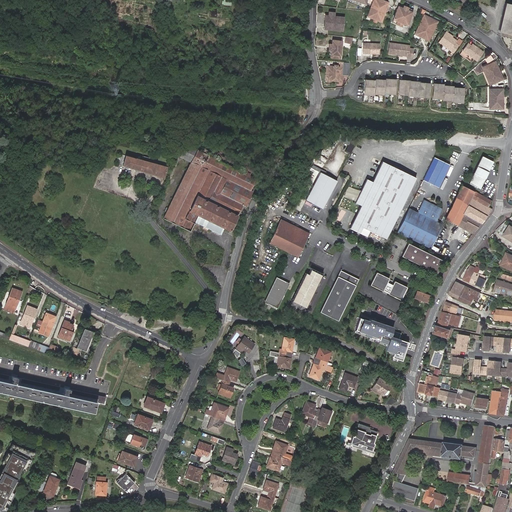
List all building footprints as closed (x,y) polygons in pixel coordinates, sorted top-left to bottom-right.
[(381,1),(379,0),(375,0),(368,17),(380,22),(387,5),(383,3),(382,6),(380,5),(381,2),(380,2),(381,1)] [(511,5),(505,4),(499,32),(511,35),(511,5)] [(398,8),(392,20),(402,24),(406,26),(413,11),(408,9),(407,11),(402,10),(398,8)] [(324,15),(323,29),(341,30),(342,16),(332,16),(333,12),(328,12),(327,15),(324,15)] [(414,34),(427,41),(436,24),(428,20),(428,18),(423,16),(414,34)] [(451,39),(452,37),(445,33),(438,44),(452,53),(457,46),(454,44),(454,43),(453,42),(454,41),(451,39)] [(331,50),(330,57),(339,58),(341,40),(331,40),(331,44),(331,50)] [(363,43),(362,53),(379,54),(379,44),(363,43)] [(389,43),(388,54),(397,55),(399,54),(400,54),(401,56),(406,56),(406,58),(411,59),(412,49),(408,49),(408,46),(405,46),(403,47),(397,46),(396,44),(389,43)] [(471,47),(467,44),(461,51),(471,58),(475,61),(481,52),(472,45),(471,47)] [(471,58),(461,51),(459,55),(468,61),(471,58)] [(483,67),(491,84),(502,79),(494,62),(483,67)] [(330,67),(326,67),(324,78),(325,78),(326,79),(329,80),(330,79),(341,80),(342,66),(337,66),(335,66),(333,65),(330,65),(330,67)] [(491,84),(483,67),(482,67),(489,85),(491,84)] [(370,81),(365,81),(364,95),(374,95),(374,94),(384,95),(384,94),(394,94),(396,80),(391,79),(386,79),(386,80),(380,80),(375,79),(375,81),(370,81)] [(404,80),(399,80),(398,95),(408,95),(408,96),(418,97),(428,98),(429,84),(424,83),(419,83),(419,82),(415,82),(409,81),(404,80)] [(437,85),(432,84),(432,99),(442,100),(442,101),(452,101),(452,103),(462,103),(462,88),(457,88),(452,88),(452,87),(447,86),(442,86),(442,85),(437,85)] [(502,89),(490,89),(491,99),(489,99),(489,108),(501,108),(501,97),(503,97),(502,89)] [(337,139),(349,145),(346,151),(351,154),(357,142),(339,133),(337,139)] [(222,145),(215,141),(213,146),(220,149),(222,145)] [(196,152),(191,163),(163,219),(190,232),(191,229),(190,228),(191,224),(193,225),(194,222),(220,235),(224,228),(230,230),(242,205),(238,203),(245,189),(252,192),(253,190),(251,188),(253,184),(256,186),(258,182),(255,180),(260,170),(212,147),(208,154),(208,153),(204,150),(202,154),(196,152)] [(181,157),(191,163),(196,152),(186,147),(181,157)] [(165,166),(124,154),(121,165),(162,177),(165,166)] [(493,161),(482,156),(469,183),(480,188),(493,161)] [(448,166),(437,161),(426,183),(438,188),(448,166)] [(416,178),(382,162),(372,183),(366,180),(355,203),(361,205),(350,230),(358,234),(361,228),(387,240),(416,178)] [(337,181),(321,172),(306,200),(322,209),(337,181)] [(449,212),(446,219),(467,229),(466,232),(471,235),(492,209),(487,207),(491,200),(473,190),(462,185),(451,208),(449,212)] [(245,206),(252,192),(245,189),(238,203),(242,205),(245,206)] [(398,232),(431,248),(443,224),(436,221),(443,208),(424,199),(417,212),(409,208),(398,232)] [(269,244),(298,257),(303,245),(305,246),(307,241),(306,240),(306,239),(283,229),(286,222),(280,220),(269,244)] [(283,229),(306,239),(309,232),(286,222),(283,229)] [(511,227),(510,226),(503,236),(511,241),(511,227)] [(445,260),(409,243),(402,257),(438,273),(445,260)] [(511,256),(508,254),(505,261),(503,260),(501,266),(511,271),(511,256)] [(468,270),(463,280),(476,286),(481,277),(479,276),(481,273),(477,271),(477,270),(471,267),(468,271),(468,270)] [(304,274),(292,299),(306,306),(322,274),(310,269),(307,276),(304,274)] [(341,269),(319,311),(338,320),(359,279),(341,269)] [(387,282),(389,278),(376,272),(370,285),(400,300),(406,287),(394,281),(392,284),(390,288),(385,285),(387,282)] [(289,283),(276,277),(264,301),(276,308),(289,283)] [(486,279),(482,277),(481,277),(476,286),(483,289),(486,282),(485,281),(486,279)] [(511,284),(498,280),(495,291),(499,293),(499,291),(506,294),(511,295),(511,284)] [(456,282),(450,295),(471,305),(473,300),(478,302),(480,299),(479,298),(480,294),(456,282)] [(21,292),(12,288),(5,307),(12,309),(13,305),(16,306),(21,292)] [(430,296),(417,291),(414,297),(428,302),(430,296)] [(453,305),(446,302),(443,311),(454,315),(457,307),(453,305)] [(37,309),(27,305),(21,323),(27,325),(28,323),(31,324),(37,309)] [(511,312),(496,312),(496,315),(495,315),(494,321),(506,322),(506,323),(511,322),(511,312)] [(442,313),(439,324),(447,327),(448,324),(453,325),(454,322),(459,323),(461,318),(448,315),(442,313)] [(55,317),(46,314),(42,325),(47,327),(46,330),(50,331),(53,323),(53,322),(55,317)] [(402,359),(408,341),(392,335),(396,326),(361,315),(355,332),(387,343),(384,349),(394,353),(393,356),(402,359)] [(70,323),(66,322),(61,336),(71,340),(74,332),(72,331),(75,324),(70,323)] [(451,333),(453,330),(438,326),(435,334),(448,338),(450,333),(451,333)] [(94,333),(85,329),(77,349),(86,352),(94,333)] [(0,330),(0,336),(8,339),(10,334),(0,330)] [(255,341),(245,334),(237,345),(243,349),(245,346),(249,349),(255,341)] [(469,337),(459,335),(455,350),(452,349),(451,357),(453,357),(450,373),(461,374),(464,359),(459,358),(460,354),(460,351),(466,352),(467,349),(469,337)] [(30,347),(31,343),(12,336),(11,340),(30,347)] [(511,339),(485,337),(484,341),(483,351),(490,352),(490,345),(494,345),(497,346),(497,352),(503,353),(510,353),(510,347),(511,347),(511,339)] [(287,350),(292,351),(294,340),(284,338),(282,348),(280,348),(279,352),(286,354),(287,350)] [(30,347),(44,353),(46,348),(31,343),(30,347)] [(321,358),(320,361),(326,363),(330,351),(319,346),(316,356),(321,358)] [(279,352),(270,351),(269,355),(274,356),(273,365),(289,368),(291,358),(286,357),(286,354),(279,352)] [(481,360),(475,360),(474,374),(511,377),(511,362),(508,363),(508,369),(504,369),(501,368),(501,362),(495,362),(489,361),(488,367),(485,367),(481,367),(481,360)] [(319,365),(313,363),(310,375),(318,378),(322,367),(331,371),(333,366),(326,363),(320,361),(319,365)] [(240,369),(229,365),(226,373),(218,370),(216,374),(224,377),(224,378),(229,379),(231,376),(236,378),(240,369)] [(357,376),(345,372),(340,389),(347,391),(349,383),(355,385),(357,376)] [(105,405),(107,398),(71,390),(71,387),(65,386),(65,389),(18,378),(19,376),(13,375),(13,377),(0,374),(0,392),(35,400),(94,413),(96,403),(105,405)] [(391,383),(380,376),(373,388),(378,391),(380,388),(383,390),(386,392),(388,393),(389,392),(391,390),(390,388),(388,387),(391,383)] [(229,379),(224,378),(219,391),(230,395),(234,385),(228,383),(229,379)] [(419,393),(427,395),(429,386),(437,388),(438,383),(432,381),(427,380),(426,385),(420,384),(419,393)] [(429,386),(427,395),(439,398),(441,389),(437,388),(429,386)] [(497,416),(504,416),(508,390),(502,389),(501,392),(497,416)] [(454,404),(457,394),(442,390),(440,401),(454,404)] [(457,395),(455,402),(459,404),(460,403),(471,406),(474,395),(463,391),(461,396),(457,395)] [(497,416),(501,392),(494,391),(494,394),(493,402),(491,402),(489,414),(497,416)] [(165,403),(150,398),(148,402),(147,402),(145,407),(161,413),(165,403)] [(475,408),(487,410),(488,402),(488,400),(477,398),(475,408)] [(208,408),(207,412),(214,414),(220,416),(221,412),(227,414),(230,405),(218,401),(217,405),(214,405),(213,404),(212,405),(210,408),(208,408)] [(312,422),(314,417),(317,411),(314,410),(316,404),(307,401),(302,412),(310,415),(307,423),(311,424),(312,422)] [(317,411),(314,417),(312,422),(316,424),(316,423),(318,418),(323,420),(322,425),(325,426),(327,422),(332,410),(322,407),(319,412),(317,411)] [(285,430),(289,418),(291,414),(284,411),(281,419),(276,417),(273,426),(285,430)] [(220,416),(214,414),(209,427),(221,431),(224,421),(218,419),(220,416)] [(153,420),(139,415),(136,424),(150,430),(153,420)] [(349,442),(371,449),(373,442),(372,441),(376,430),(368,427),(368,426),(358,423),(354,435),(352,434),(349,442)] [(449,473),(448,482),(460,484),(471,486),(477,487),(486,488),(487,484),(489,474),(491,455),(492,450),(494,439),(495,429),(496,427),(485,426),(481,448),(483,448),(483,451),(481,451),(478,473),(476,484),(473,484),(469,483),(470,477),(449,473)] [(129,444),(139,447),(139,445),(143,446),(145,440),(142,439),(133,435),(129,444)] [(211,444),(199,439),(194,452),(200,454),(202,451),(207,453),(211,444)] [(410,439),(393,473),(394,473),(398,474),(401,474),(413,450),(429,452),(429,455),(435,455),(442,456),(441,457),(461,460),(461,459),(467,460),(473,461),(474,458),(475,458),(476,448),(463,446),(463,445),(444,443),(411,439),(410,439)] [(505,441),(494,439),(492,450),(496,450),(503,451),(505,441)] [(271,452),(282,456),(286,444),(275,440),(272,448),(272,449),(271,452)] [(374,451),(371,449),(349,442),(347,441),(346,443),(373,453),(374,451)] [(0,511),(5,511),(6,508),(4,507),(5,504),(7,505),(14,493),(12,492),(22,471),(24,472),(31,459),(29,458),(30,456),(32,457),(35,453),(11,444),(9,448),(11,450),(9,454),(7,452),(1,463),(3,465),(0,470),(0,511)] [(232,450),(226,447),(221,460),(232,465),(236,455),(231,453),(232,450)] [(429,455),(429,452),(413,450),(401,474),(404,475),(415,453),(429,455)] [(139,458),(123,452),(120,462),(135,467),(139,458)] [(278,468),(282,456),(271,452),(270,456),(269,456),(266,464),(278,468)] [(260,461),(252,458),(249,466),(257,468),(260,461)] [(197,471),(199,466),(190,462),(186,474),(198,479),(200,472),(197,471)] [(256,475),(258,469),(257,468),(249,466),(247,472),(256,475)] [(80,483),(81,481),(85,471),(75,468),(69,485),(80,489),(82,484),(80,483)] [(508,480),(509,470),(502,469),(501,472),(499,484),(498,490),(506,492),(507,480),(508,480)] [(222,476),(211,472),(208,478),(213,480),(211,486),(222,490),(226,481),(220,479),(222,476)] [(135,483),(126,474),(117,483),(126,492),(135,483)] [(401,474),(398,474),(395,482),(400,484),(404,475),(401,474)] [(51,477),(46,491),(55,494),(60,481),(51,477)] [(267,493),(273,495),(277,483),(266,478),(262,488),(267,490),(267,493)] [(108,483),(98,482),(97,495),(107,496),(108,483)] [(400,484),(395,482),(391,492),(415,501),(418,491),(400,484)] [(484,498),(486,488),(477,487),(471,486),(471,488),(468,487),(467,492),(484,498)] [(443,507),(446,496),(434,492),(434,491),(430,489),(427,496),(431,497),(428,507),(435,509),(436,505),(443,507)] [(214,493),(212,500),(219,502),(220,502),(222,495),(214,493)] [(256,504),(268,508),(271,499),(275,501),(276,497),(272,496),(273,495),(267,493),(265,496),(260,494),(256,504)] [(499,497),(494,511),(504,511),(509,500),(507,499),(508,495),(502,493),(501,497),(499,497)]
